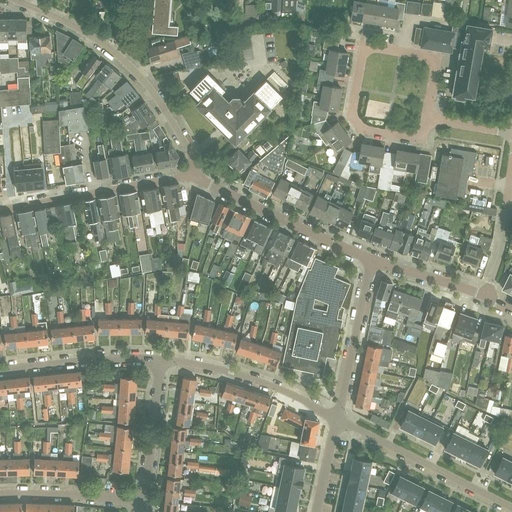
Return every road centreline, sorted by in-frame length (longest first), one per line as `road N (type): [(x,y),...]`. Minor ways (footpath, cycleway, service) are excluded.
road 1 (unclassified): [(190,176),(189,151),(129,66),(70,24),(13,0)]
road 2 (residential): [(373,261),(190,176)]
road 3 (residential): [(511,507),(336,419)]
road 4 (unclassified): [(0,208),(190,176)]
road 5 (residential): [(336,419),(248,377),(158,360)]
road 6 (residential): [(336,419),(373,261)]
road 7 (residential): [(0,369),(158,360)]
road 8 (residential): [(361,54),(351,109),(359,127),(414,139),(426,118)]
road 9 (residential): [(0,494),(143,501)]
road 10 (residential): [(143,501),(158,360)]
road 11 (residential): [(426,118),(431,60),(369,47),(361,54)]
road 12 (residential): [(486,296),(511,171)]
